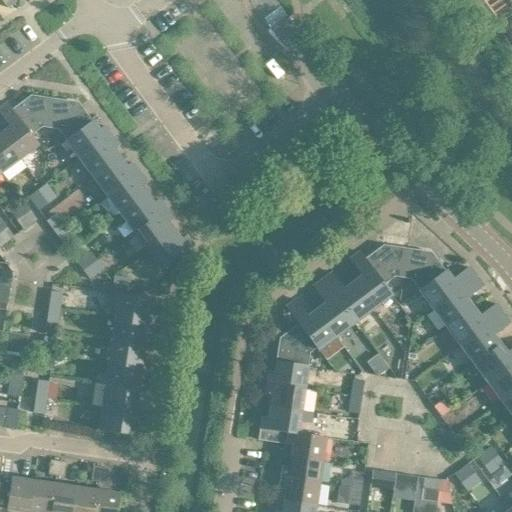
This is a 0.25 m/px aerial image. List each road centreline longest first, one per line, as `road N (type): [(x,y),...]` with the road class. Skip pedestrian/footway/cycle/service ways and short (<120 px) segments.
road 1 (residential): [(113,33),(219,179),(334,94)]
road 2 (tertiary): [(334,94),(511,273)]
road 3 (residential): [(145,511),(148,466),(133,455),(27,438),(0,444)]
